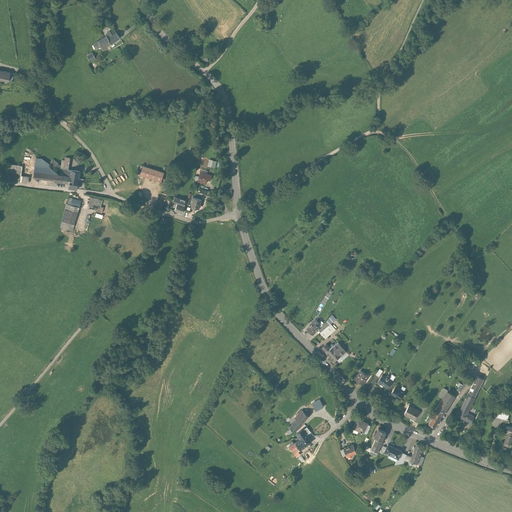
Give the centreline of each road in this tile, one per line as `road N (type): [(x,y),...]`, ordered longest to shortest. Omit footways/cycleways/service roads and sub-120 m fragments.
road 1 (tertiary): [(511,469),(387,421),(359,400),(270,303),(239,212)]
road 2 (tertiary): [(239,212),(219,88),(159,32),(142,0)]
road 3 (unclassified): [(239,212),(198,224),(112,197),(92,155),(65,126)]
road 4 (track): [(379,94),(373,129),(239,212)]
